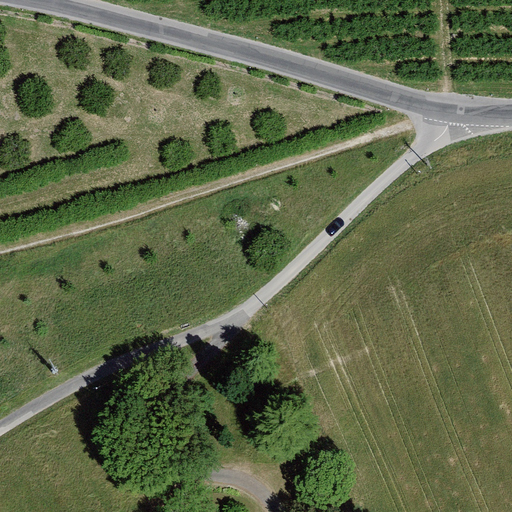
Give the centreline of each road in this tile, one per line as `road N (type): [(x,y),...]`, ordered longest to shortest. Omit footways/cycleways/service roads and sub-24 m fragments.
road 1 (unclassified): [(0,431),(104,370),(240,316),(451,115)]
road 2 (unclassified): [(21,0),(108,17),(451,115)]
